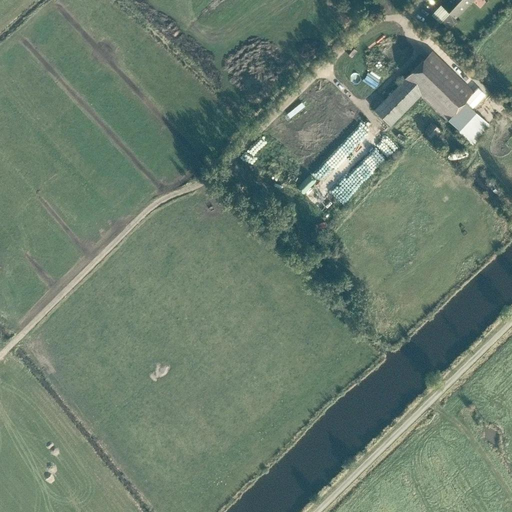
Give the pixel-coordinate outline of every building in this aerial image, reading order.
[(440,0),(436,6),(450,17),(464,0),(440,0)] [(428,51),(402,78),(419,93),(447,120),(472,93),(428,51)] [(402,78),(375,106),(391,122),(419,93),(402,78)] [(326,129),(339,127),(337,115),(332,116),(332,112),(324,113),(326,129)] [(434,138),(442,129),(435,121),(426,130),(434,138)] [(345,189),(389,144),(378,133),(333,178),(345,189)] [(296,209),(311,206),(309,196),(294,199),(296,209)]
